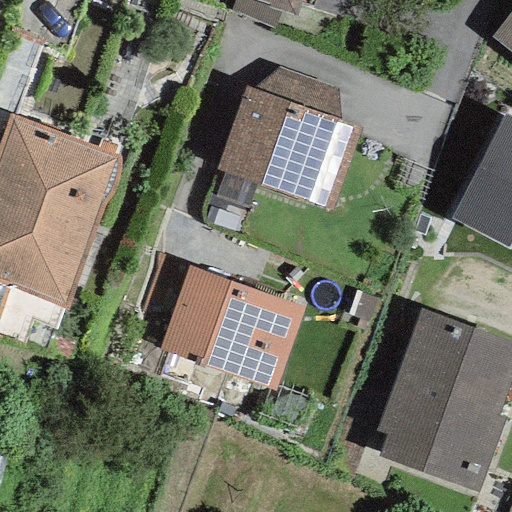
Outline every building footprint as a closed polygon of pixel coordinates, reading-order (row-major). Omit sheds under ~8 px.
[(256,0),(293,12),(297,0),(256,0)] [(511,56),(511,8),(490,39),(511,56)] [(256,185),(331,213),(362,129),(339,121),(337,90),(277,69),(255,90),(245,87),(215,170),(223,173),(256,185)] [(511,117),(504,113),(448,218),(508,250),(511,242),(511,117)] [(0,284),(64,306),(115,157),(6,120),(0,137),(0,284)] [(256,185),(223,173),(214,196),(248,208),(256,185)] [(168,324),(187,266),(158,256),(138,314),(168,324)] [(303,305),(187,266),(168,324),(158,353),(273,392),(303,305)] [(374,431),(387,435),(378,458),(478,494),(505,418),(498,415),(511,374),(511,341),(419,308),(374,431)]
